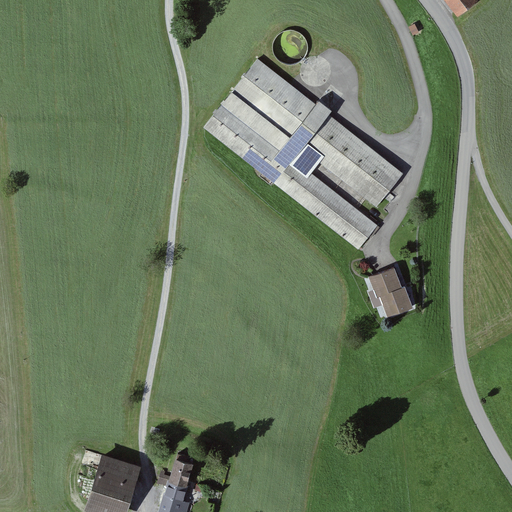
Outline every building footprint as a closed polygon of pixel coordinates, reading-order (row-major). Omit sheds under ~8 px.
[(476,0),(443,0),(458,18),(478,2),(476,0)] [(415,24),(409,28),(413,36),(419,33),(415,24)] [(258,59),(203,128),(358,250),(378,226),(312,174),(320,163),(377,208),(404,174),(347,129),(330,116),(332,112),(319,102),(317,105),(258,59)] [(313,173),(333,187),(338,181),(318,166),(313,173)] [(377,296),(380,295),(383,303),(387,314),(413,304),(405,283),(402,284),(395,265),(368,275),(373,288),(377,296)] [(373,288),(368,290),(374,306),(383,303),(380,295),(377,296),(373,288)] [(176,454),(169,477),(187,482),(193,460),(188,458),(177,455),(176,454)] [(102,455),(84,511),(86,511),(127,511),(141,467),(102,455)] [(185,511),(189,501),(183,499),(188,483),(187,482),(169,477),(168,477),(156,511),(185,511)]
